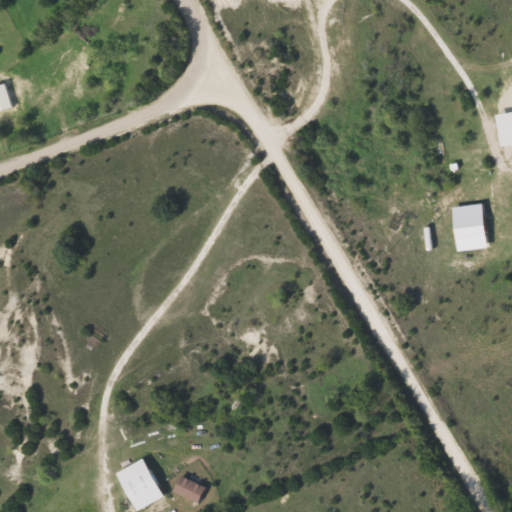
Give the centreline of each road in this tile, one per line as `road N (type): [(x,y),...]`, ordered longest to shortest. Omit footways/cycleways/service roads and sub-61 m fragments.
road 1 (residential): [(495,511),(238,78)]
road 2 (residential): [(0,165),(238,78)]
